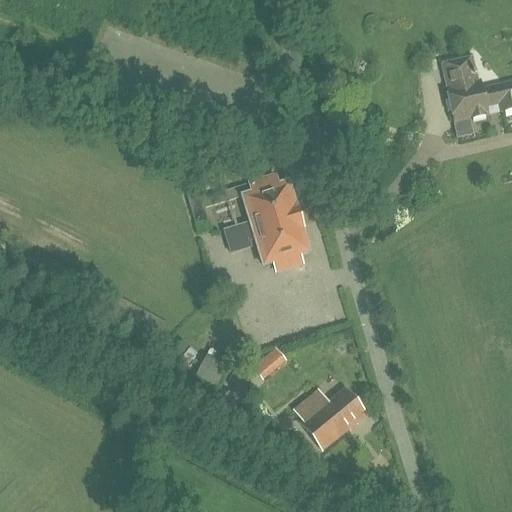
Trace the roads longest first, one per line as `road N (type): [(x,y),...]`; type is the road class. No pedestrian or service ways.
road 1 (unclassified): [(405,450),(274,0)]
road 2 (unclassified): [(325,499),(0,317)]
